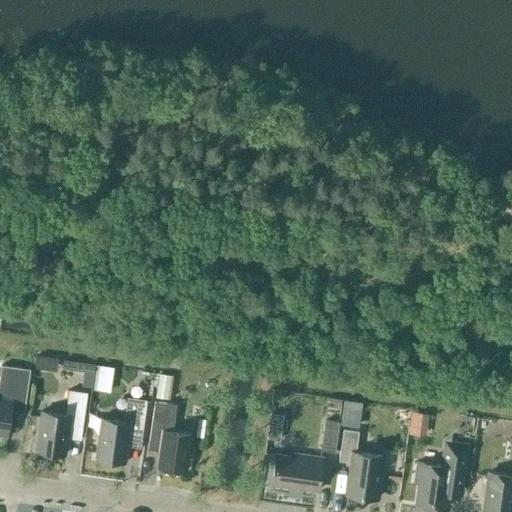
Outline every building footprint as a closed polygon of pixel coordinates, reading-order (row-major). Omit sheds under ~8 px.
[(89,360),(58,356),(56,368),(88,372),(89,360)] [(0,432),(5,433),(10,400),(24,402),(29,367),(1,363),(0,367),(0,432)] [(81,428),(86,392),(68,390),(65,414),(40,411),(35,449),(65,454),(69,426),(81,428)] [(129,433),(141,435),(146,399),(127,396),(124,419),(100,416),(95,457),(125,461),(129,433)] [(149,438),(161,440),(157,465),(191,469),(193,454),(187,453),(190,431),(172,429),(175,403),(154,401),(149,438)] [(320,448),(334,450),(338,420),(325,418),(320,448)] [(345,491),(374,495),(380,453),(354,449),(357,429),(340,426),(336,458),(349,460),(345,491)] [(269,429),(268,437),(279,439),(280,431),(269,429)] [(462,483),(467,453),(469,443),(442,439),(439,465),(421,462),(415,503),(445,507),(449,481),(462,483)] [(272,482),(317,488),(322,456),(291,452),(291,454),(276,452),(272,482)] [(511,511),(511,507),(511,467),(511,473),(487,470),(481,510),(495,511),(511,511)] [(332,472),(330,493),(341,494),(343,473),(332,472)]
